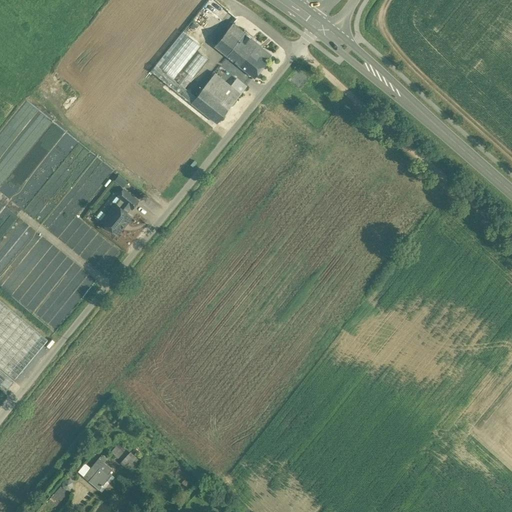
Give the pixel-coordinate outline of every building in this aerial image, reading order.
[(246,45),(247,46),(253,39),(233,23),(214,46),(234,61),(246,45)] [(196,97),(185,88),(208,59),(197,50),(201,46),(183,31),(151,71),(191,104),(192,103),(191,103),(196,97)] [(246,45),(234,61),(254,78),(272,55),(253,39),(247,46),(246,45)] [(196,97),(191,103),(192,103),(217,123),(246,87),(236,79),(231,85),(215,73),(196,97)] [(128,182),(119,175),(114,181),(123,188),(128,182)] [(124,201),(130,207),(132,208),(138,201),(124,190),(118,197),(124,201)] [(113,230),(117,234),(131,217),(125,212),(130,207),(124,201),(119,207),(116,204),(107,215),(102,221),(106,225),(107,229),(109,231),(113,230)] [(102,221),(107,215),(101,210),(96,217),(102,221)] [(19,300),(56,329),(65,318),(50,306),(45,311),(43,309),(45,306),(39,302),(35,298),(32,302),(23,295),(19,300)] [(0,384),(6,390),(48,340),(0,299),(0,384)] [(119,457),(125,448),(119,442),(112,451),(119,457)] [(129,470),(139,459),(129,449),(119,460),(129,470)] [(99,459),(84,476),(98,489),(109,477),(109,478),(112,474),(110,472),(112,470),(99,459)] [(51,507),(69,495),(63,487),(46,498),(51,507)]
